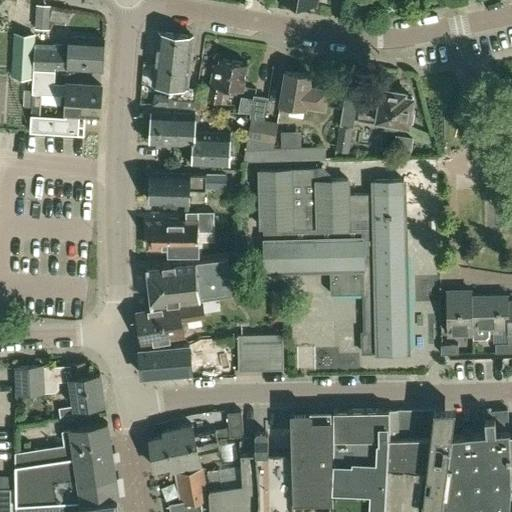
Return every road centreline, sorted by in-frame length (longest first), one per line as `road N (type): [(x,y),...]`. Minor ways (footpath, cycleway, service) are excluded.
road 1 (residential): [(128,400),(239,391),(511,395)]
road 2 (residential): [(143,0),(357,37),(511,14)]
road 3 (residential): [(118,332),(116,173),(129,0)]
